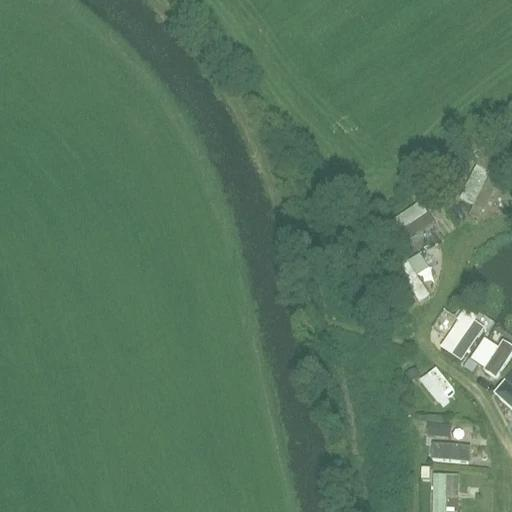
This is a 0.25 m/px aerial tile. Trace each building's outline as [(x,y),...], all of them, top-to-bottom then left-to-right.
[(461,199),(472,203),(483,175),(472,170),(461,199)] [(385,223),(398,244),(434,221),(421,200),(385,223)] [(395,269),(417,302),(428,295),(415,276),(427,269),(417,254),(395,269)] [(432,327),(444,335),(456,318),(444,310),(432,327)] [(462,312),(437,346),(458,362),(484,328),(462,312)] [(486,340),(470,361),(493,379),(511,354),(511,348),(501,340),(496,347),(486,340)] [(435,366),(418,379),(438,406),(455,393),(435,366)] [(511,371),(492,391),(511,411),(511,371)] [(424,436),(449,437),(449,425),(424,425),(424,436)] [(429,444),(428,460),(466,464),(468,449),(429,444)] [(429,511),(444,511),(445,498),(456,498),(457,475),(430,475),(429,511)]
